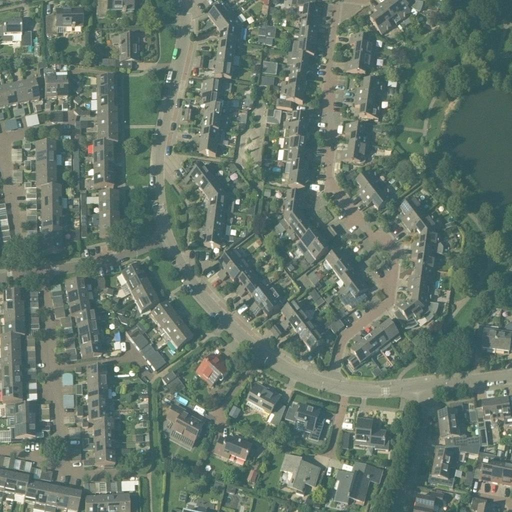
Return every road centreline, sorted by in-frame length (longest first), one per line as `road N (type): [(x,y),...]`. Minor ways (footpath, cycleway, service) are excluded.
road 1 (residential): [(331,385),(347,333),(387,301),(395,255),(384,239),(363,231),(330,182),(328,74),(338,0)]
road 2 (residential): [(182,9),(157,165),(167,238)]
road 3 (residential): [(62,464),(43,272)]
road 4 (residential): [(167,238),(203,297),(262,355)]
road 5 (residential): [(43,272),(105,263),(167,238)]
road 6 (residential): [(418,388),(408,474),(392,511)]
